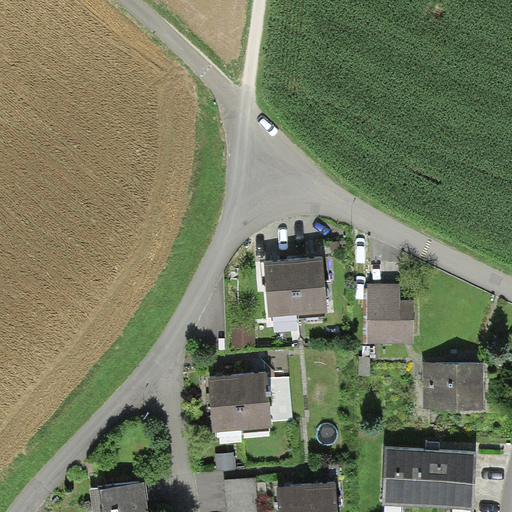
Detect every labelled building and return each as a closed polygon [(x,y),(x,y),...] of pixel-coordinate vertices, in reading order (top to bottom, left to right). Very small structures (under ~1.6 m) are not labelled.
[(266,254),(270,307),(273,307),(273,314),(325,310),(324,302),(327,302),(323,250),(266,254)] [(368,280),(368,339),(415,339),(415,294),(401,294),(401,280),(368,280)] [(254,321),(234,322),(236,348),(256,347),(254,321)] [(483,356),(423,358),(425,402),(485,400),(484,376),(483,356)] [(209,368),(213,423),(216,423),(217,430),(270,426),(269,418),(272,418),(268,363),(209,368)] [(295,419),(293,376),(272,377),(274,420),(295,419)] [(430,442),(385,441),(383,496),(474,499),(475,443),(430,442)] [(101,511),(150,511),(146,473),(100,478),(100,482),(92,483),(95,511),(101,511)] [(222,478),(225,511),(259,511),(255,475),(222,478)] [(277,479),(278,511),(338,511),(337,475),(277,479)]
